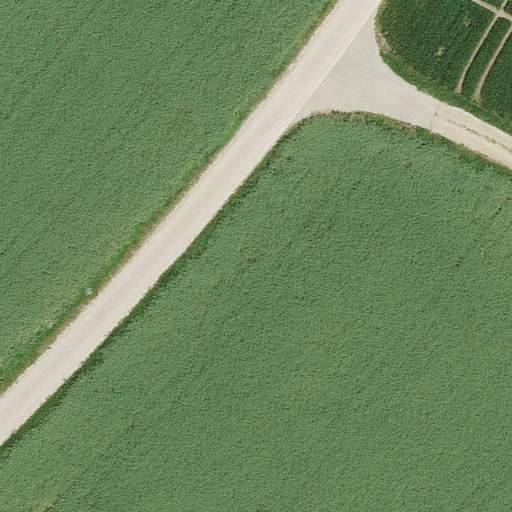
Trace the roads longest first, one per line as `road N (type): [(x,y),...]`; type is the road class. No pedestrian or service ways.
road 1 (track): [(0,413),(140,280),(347,0)]
road 2 (track): [(310,59),(511,165)]
